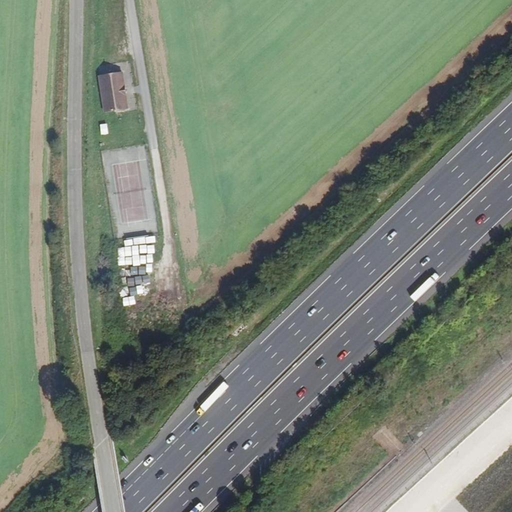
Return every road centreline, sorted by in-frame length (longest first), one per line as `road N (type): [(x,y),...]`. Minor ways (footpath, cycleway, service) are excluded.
road 1 (motorway): [(511,125),(113,511)]
road 2 (motorway): [(176,511),(511,186)]
road 3 (tertiary): [(101,444),(74,187),(76,0)]
